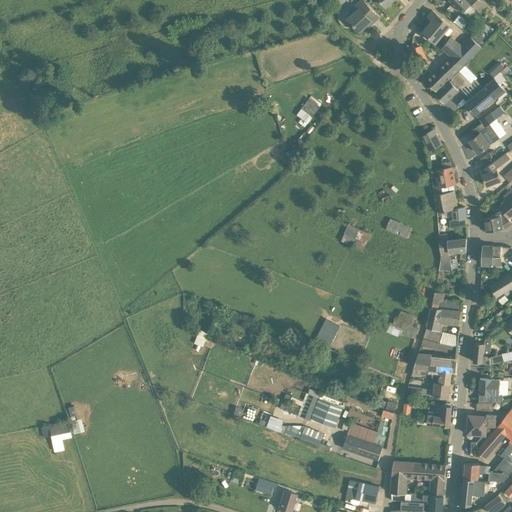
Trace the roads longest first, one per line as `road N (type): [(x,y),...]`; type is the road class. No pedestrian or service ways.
road 1 (residential): [(453,511),(475,236)]
road 2 (residential): [(475,236),(465,174),(397,43),(422,0)]
